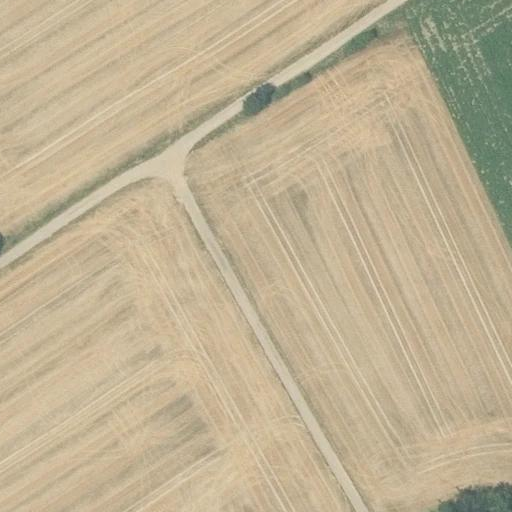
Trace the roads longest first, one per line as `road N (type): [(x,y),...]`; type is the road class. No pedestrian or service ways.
road 1 (track): [(159,160),(363,511)]
road 2 (track): [(395,0),(159,160)]
road 3 (track): [(159,160),(0,265)]
